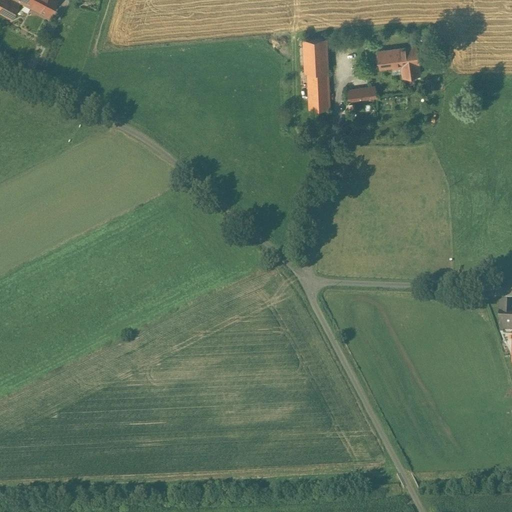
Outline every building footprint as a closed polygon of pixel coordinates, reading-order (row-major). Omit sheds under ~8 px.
[(0,0),(0,11),(10,17),(20,0),(19,0),(0,0)] [(19,0),(20,0),(47,14),(53,0),(19,0)] [(326,38),(298,39),(299,71),(307,70),(309,109),(329,108),(326,38)] [(417,45),(378,49),(380,68),(401,66),(402,77),(421,75),(417,45)] [(375,86),(348,89),(349,100),(376,96),(375,86)] [(511,305),(500,305),(499,323),(503,324),(502,333),(511,333),(511,305)]
